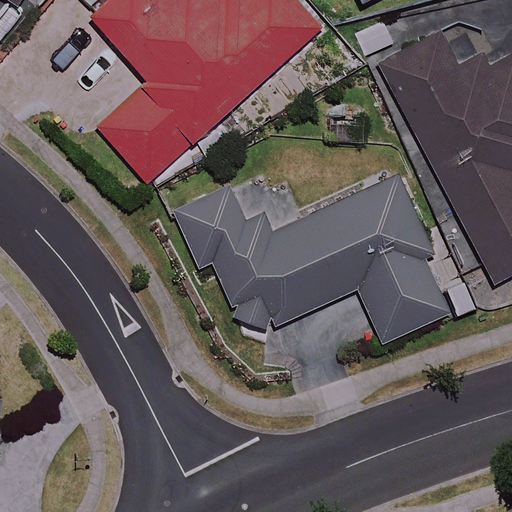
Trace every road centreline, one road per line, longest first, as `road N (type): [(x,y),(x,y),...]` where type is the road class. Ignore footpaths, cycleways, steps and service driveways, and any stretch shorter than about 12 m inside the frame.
road 1 (residential): [(198,511),(84,293),(0,194)]
road 2 (tertiary): [(511,411),(244,511)]
